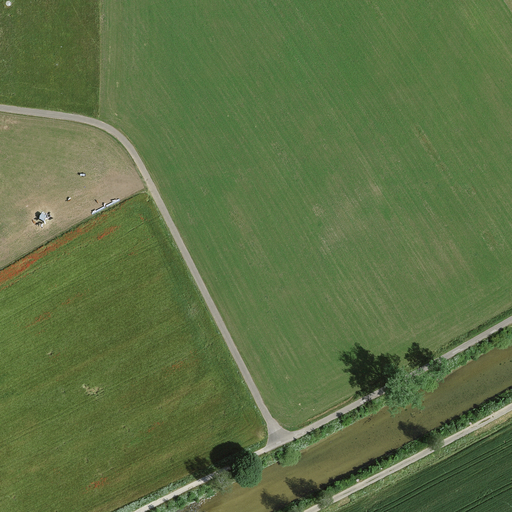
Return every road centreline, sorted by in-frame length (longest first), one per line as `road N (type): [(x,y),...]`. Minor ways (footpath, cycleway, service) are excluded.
road 1 (track): [(279,442),(121,137),(93,120),(0,106)]
road 2 (track): [(511,316),(279,442)]
road 3 (track): [(306,511),(511,405)]
road 4 (track): [(279,442),(139,511)]
